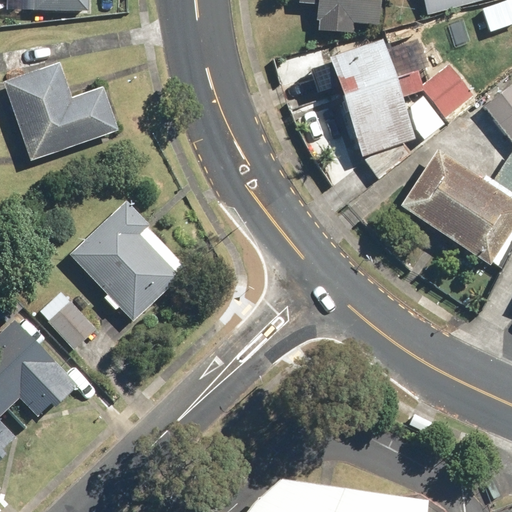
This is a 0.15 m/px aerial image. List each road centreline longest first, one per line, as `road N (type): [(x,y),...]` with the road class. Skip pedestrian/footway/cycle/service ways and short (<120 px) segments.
road 1 (residential): [(86,511),(328,275)]
road 2 (tertiary): [(206,0),(213,81),(254,191),(328,275)]
road 3 (tertiary): [(328,275),(459,364),(511,386)]
